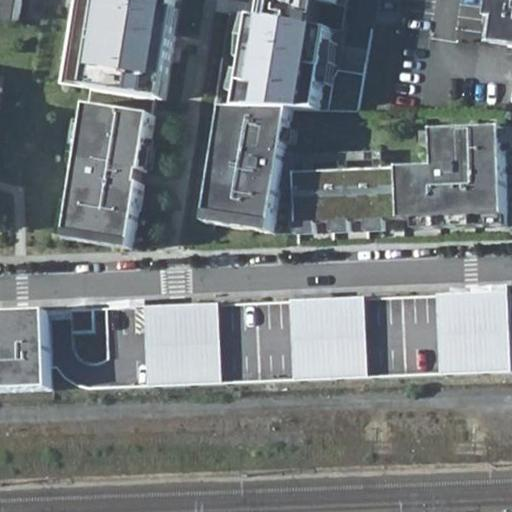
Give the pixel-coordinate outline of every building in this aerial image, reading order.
[(0,0),(0,19),(20,22),(23,0),(0,0)] [(170,0),(92,0),(81,82),(158,93),(170,0)] [(254,0),(237,109),(297,111),(332,113),(350,0),(254,0)] [(495,0),(493,18),(500,19),(497,44),(511,46),(511,20),(504,20),(506,0),(495,0)] [(118,94),(94,90),(72,233),(138,243),(147,185),(144,185),(146,173),(148,174),(160,100),(118,94)] [(509,129),(439,132),(441,168),(299,174),(298,155),(290,154),(297,111),(237,109),(229,109),(226,128),(235,129),(233,146),(224,145),(213,214),(279,224),(284,189),(300,189),(301,226),(419,221),(511,217),(509,129)] [(213,214),(211,224),(277,234),(279,224),(213,214)] [(419,221),(420,231),(511,227),(511,221),(511,217),(419,221)] [(114,365),(115,391),(511,375),(511,295),(473,297),(456,298),(336,303),(298,304),(115,312),(98,312),(76,313),(77,351),(81,359),(87,366),(96,369),(105,369),(114,365)] [(0,393),(57,391),(53,314),(24,320),(0,321),(0,393)]
